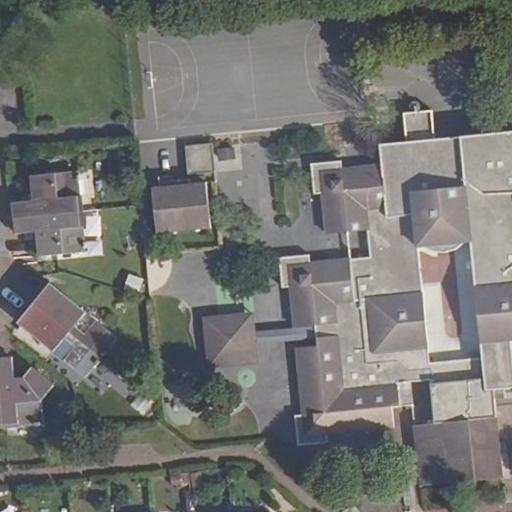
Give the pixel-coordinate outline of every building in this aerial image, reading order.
[(434,424),(415,427),(421,487),(504,479),(498,419),(497,407),(495,391),(511,389),(511,133),(435,141),(433,114),(406,116),(409,144),(382,147),(383,164),(343,168),(343,162),(313,165),(316,194),(323,193),(326,233),(370,229),(373,257),(347,260),(310,264),(310,257),(283,259),(285,287),(291,286),(295,328),(295,341),(302,416),(296,417),(298,446),(327,443),(327,433),(392,427),(392,410),(400,409),(397,384),(430,381),(433,413),(434,424)] [(215,172),(213,145),(186,148),(189,175),(215,172)] [(77,173),(30,178),(33,203),(12,206),(15,235),(35,233),(39,258),(86,253),(85,250),(87,250),(87,244),(84,244),(78,183),(80,182),(79,175),(77,176),(77,173)] [(212,229),(208,183),(154,188),(158,235),(212,229)] [(140,293),(144,279),(126,274),(123,288),(140,293)] [(49,283),(16,323),(52,351),(64,338),(76,347),(65,360),(84,377),(94,365),(95,366),(100,360),(99,359),(103,354),(103,355),(107,351),(106,349),(116,337),(96,321),(85,335),(73,327),(85,311),(49,282),(49,283)] [(257,344),(295,341),(295,328),(255,332),(254,314),(203,319),(208,370),(259,365),(257,344)] [(14,361),(0,361),(0,429),(33,426),(34,427),(40,427),(39,426),(45,425),(42,402),(55,386),(33,368),(23,380),(15,381),(14,361)]
